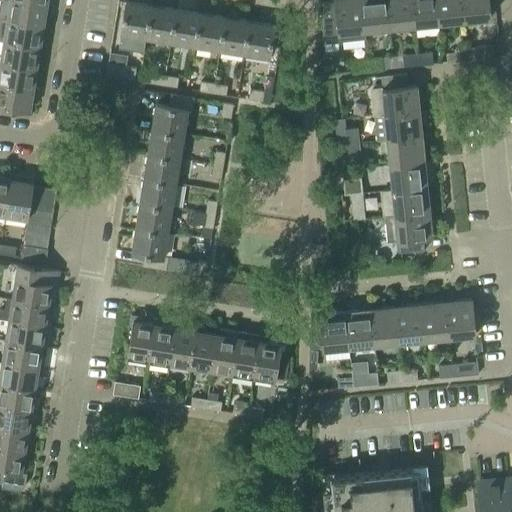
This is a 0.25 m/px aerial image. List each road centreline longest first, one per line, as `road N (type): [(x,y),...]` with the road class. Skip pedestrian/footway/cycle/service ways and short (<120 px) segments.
road 1 (residential): [(54,492),(98,212),(96,192),(51,138)]
road 2 (residential): [(511,328),(487,119),(511,80)]
road 3 (residential): [(511,423),(485,411),(324,427)]
road 4 (residential): [(51,138),(75,0)]
